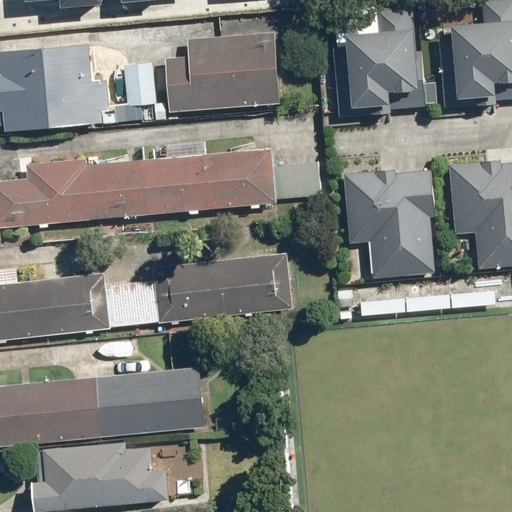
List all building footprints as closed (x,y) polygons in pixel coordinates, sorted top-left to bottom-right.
[(336,43),(343,109),(426,100),(416,0),(383,3),(385,22),(347,26),(348,42),(336,43)] [(442,35),(449,100),(511,93),(511,0),(488,0),(490,14),(452,18),(454,33),(442,35)] [(170,111),(281,103),(275,30),(188,37),(190,55),(165,57),(170,111)] [(7,130),(104,122),(103,108),(110,107),(108,78),(92,79),(89,42),(0,49),(0,64),(1,72),(0,71),(0,109),(5,109),(7,130)] [(128,103),(157,101),(154,61),(125,63),(128,103)] [(0,227),(278,200),(278,197),(320,193),(317,159),(273,163),(272,146),(87,165),(86,156),(27,162),(29,177),(0,180),(0,227)] [(511,154),(452,158),(456,226),(478,224),(480,262),(511,260),(511,154)] [(375,234),(378,268),(435,264),(431,213),(440,212),(436,164),(348,172),(353,235),(375,234)] [(288,250),(153,265),(159,321),(294,306),(288,250)] [(104,271),(0,282),(0,337),(110,326),(104,271)] [(200,367),(0,385),(0,444),(205,425),(200,367)] [(32,481),(35,509),(170,497),(167,470),(155,471),(152,445),(129,447),(128,439),(44,447),(47,480),(32,481)]
